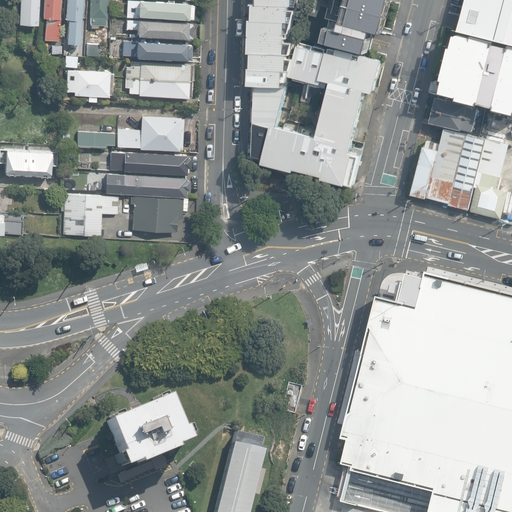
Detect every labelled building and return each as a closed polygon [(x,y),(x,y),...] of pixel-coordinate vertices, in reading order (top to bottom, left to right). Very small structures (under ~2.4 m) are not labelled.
[(38,0),(20,0),(19,23),(38,24),(38,0)] [(59,0),(42,0),(42,18),(44,18),(43,38),(57,38),(59,0)] [(82,0),(66,0),(64,44),(79,45),(82,0)] [(107,0),(88,0),(88,24),(107,25),(107,0)] [(193,2),(149,0),(126,0),(126,16),(139,17),(139,15),(192,18),(193,2)] [(347,0),(340,30),(328,27),(324,43),(367,54),(373,32),(383,34),(392,0),(347,0)] [(511,43),(511,0),(463,0),(456,30),(511,43)] [(260,5),(254,5),(254,21),(294,21),(298,7),(260,5)] [(137,20),(125,19),(124,27),(136,28),(135,35),(191,38),(192,22),(137,18),(137,20)] [(294,21),(254,21),(251,21),(251,37),(289,37),(294,21)] [(454,48),(452,48),(444,80),(446,80),(443,93),(459,97),(458,100),(481,106),(481,103),(497,108),(497,110),(511,113),(511,47),(511,48),(497,45),(498,41),(474,36),(474,38),(458,34),(454,48)] [(289,37),(251,37),(252,52),(254,52),(254,68),(252,67),(252,84),(259,85),(288,85),(288,69),(292,69),(293,53),(289,52),(289,37)] [(189,41),(124,39),(123,56),(189,58),(189,41)] [(382,59),(301,39),(293,77),(331,84),(319,134),(279,126),(273,125),(267,157),(266,162),(352,183),(361,153),(350,150),(367,88),(375,90),(382,59)] [(99,42),(84,40),(84,46),(83,56),(98,57),(99,42)] [(191,62),(128,59),(128,77),(191,78),(191,62)] [(109,69),(66,67),(64,89),(72,90),(72,94),(107,95),(109,69)] [(191,78),(128,77),(128,95),(191,96),(191,78)] [(288,85),(259,85),(257,155),(267,157),(273,125),(279,126),(291,85),(288,85)] [(478,108),(437,98),(431,122),(472,132),(478,108)] [(116,132),(79,130),(78,143),(183,149),(185,117),(142,115),(141,128),(117,126),(116,132)] [(467,135),(445,129),(441,145),(428,198),(450,204),(467,135)] [(489,140),(467,135),(450,204),(471,209),(489,140)] [(510,145),(489,140),(471,209),(502,217),(508,191),(499,189),(510,145)] [(441,145),(426,141),(412,194),(428,198),(441,145)] [(50,148),(4,144),(2,170),(48,175),(50,148)] [(193,153),(104,149),(102,162),(122,163),(122,169),(192,173),(193,153)] [(190,176),(109,171),(108,189),(189,194),(190,176)] [(115,193),(60,191),(58,231),(99,234),(98,210),(115,210),(115,193)] [(182,195),(130,193),(129,224),(181,226),(182,195)] [(381,300),(339,465),(444,492),(439,510),(438,511),(511,511),(511,295),(409,270),(400,305),(381,300)] [(303,387),(291,384),(283,410),(297,412),(303,387)] [(109,420),(104,422),(117,454),(115,455),(121,468),(134,462),(136,465),(174,450),(173,447),(187,441),(181,428),(178,429),(165,396),(161,398),(160,395),(151,398),(153,402),(140,407),(136,409),(131,410),(117,416),(116,414),(108,417),(109,420)] [(261,437),(235,431),(214,511),(246,511),(263,449),(258,448),(261,437)]
